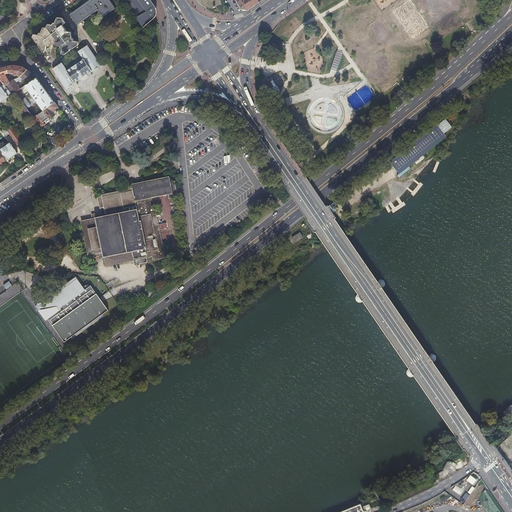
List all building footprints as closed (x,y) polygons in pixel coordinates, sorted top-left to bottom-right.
[(90,0),(70,14),(78,25),(99,11),(103,18),(116,9),(110,0),(125,0),(144,27),(153,20),(156,18),(157,16),(157,13),(157,11),(157,10),(156,8),(156,7),(155,5),(150,0),(90,0)] [(235,0),(242,10),(244,10),(248,11),(260,2),(258,0),(235,0)] [(46,51),(46,46),(48,46),(49,44),(55,44),(61,46),(60,48),(62,49),(62,53),(64,55),(78,45),(78,41),(73,41),(73,39),(72,38),(71,32),(67,31),(62,25),(65,23),(62,18),(58,18),(55,24),(53,23),(52,25),(48,25),(46,28),(43,28),(41,33),(39,33),(38,35),(34,35),(32,37),(42,51),(46,51)] [(61,64),(56,66),(52,69),(66,89),(74,84),(74,83),(91,71),(92,72),(100,66),(87,46),(78,51),(83,60),(66,71),(61,64)] [(337,51),(333,63),(338,64),(342,52),(337,51)] [(14,74),(16,81),(20,78),(27,70),(23,67),(13,65),(0,68),(0,76),(5,84),(7,87),(13,83),(7,75),(10,74),(14,74)] [(23,79),(28,84),(36,78),(27,70),(20,78),(16,81),(14,74),(10,74),(7,75),(13,83),(7,87),(13,95),(16,93),(22,103),(33,118),(36,116),(30,108),(31,107),(26,99),(24,100),(18,91),(21,89),(17,83),(23,79)] [(43,111),(45,110),(55,103),(45,90),(36,78),(28,84),(25,86),(43,111)] [(266,80),(262,82),(267,90),(273,87),(269,78),(266,80)] [(0,103),(13,95),(7,87),(5,84),(0,88),(0,103)] [(40,127),(33,118),(22,103),(20,105),(28,116),(29,116),(39,130),(41,129),(40,127)] [(36,116),(33,118),(40,127),(44,124),(42,122),(49,117),(50,117),(55,114),(56,111),(55,110),(58,108),(55,103),(45,110),(43,111),(36,116)] [(388,163),(397,175),(455,130),(446,118),(388,163)] [(17,146),(19,145),(21,143),(19,141),(20,140),(16,134),(15,135),(10,129),(7,131),(8,134),(17,146)] [(0,153),(6,161),(11,158),(16,155),(9,144),(0,149),(0,153)] [(170,200),(178,198),(175,183),(170,184),(169,179),(132,186),(133,190),(102,197),(102,198),(98,199),(100,210),(101,210),(102,214),(91,216),(92,220),(82,222),(88,256),(103,253),(104,258),(105,258),(107,267),(153,258),(153,261),(165,259),(155,207),(152,208),(150,200),(169,196),(170,200)] [(292,237),(295,242),(303,236),(300,231),(292,237)] [(76,280),(40,306),(65,341),(109,310),(91,286),(84,291),(76,280)] [(481,480),(479,474),(474,472),(457,484),(444,492),(463,505),(481,480)]
